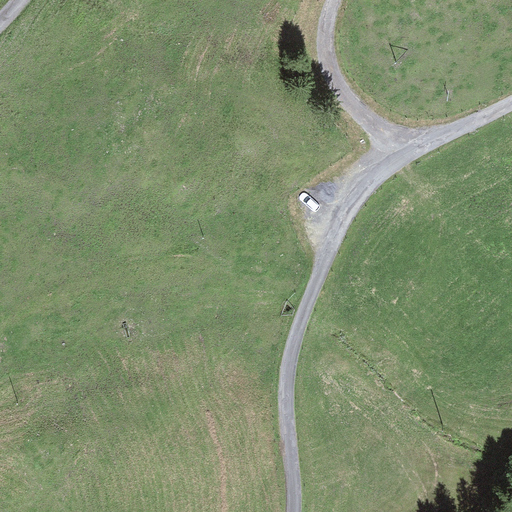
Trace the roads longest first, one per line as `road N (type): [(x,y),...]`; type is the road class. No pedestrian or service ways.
road 1 (unclassified): [(292,511),(287,375),(340,225),(399,155),(511,100)]
road 2 (track): [(399,155),(332,75),(324,35),(332,0)]
